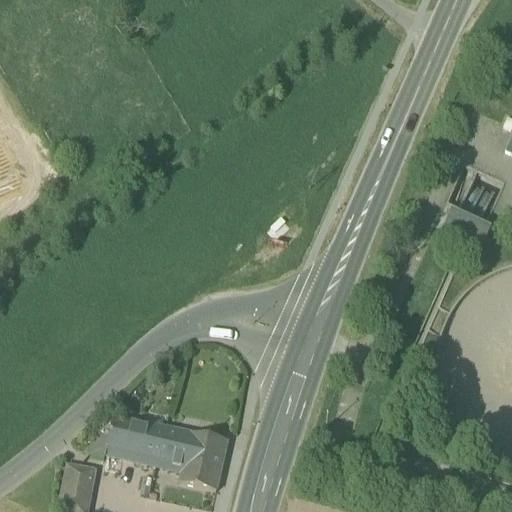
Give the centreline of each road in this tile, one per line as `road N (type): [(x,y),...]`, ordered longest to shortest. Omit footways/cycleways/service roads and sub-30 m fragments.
road 1 (unclassified): [(312,336),(230,319),(166,339),(0,483)]
road 2 (primary): [(438,38),(312,336)]
road 3 (primary): [(312,336),(257,511)]
